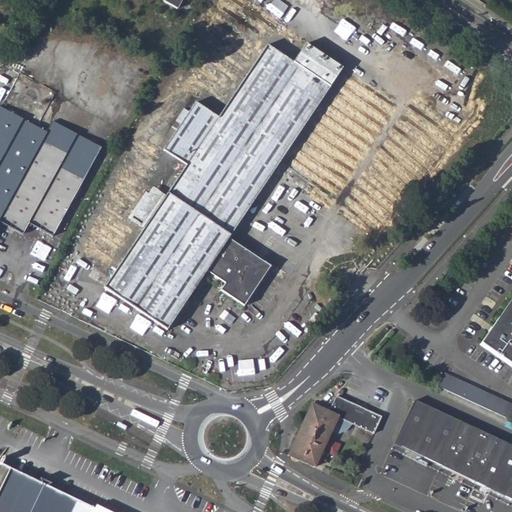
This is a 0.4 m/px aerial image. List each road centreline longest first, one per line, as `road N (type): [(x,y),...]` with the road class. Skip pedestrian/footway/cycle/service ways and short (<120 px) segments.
road 1 (tertiary): [(251,415),(301,384),(511,158)]
road 2 (secondary): [(196,419),(0,337)]
road 3 (secondary): [(0,351),(191,443)]
